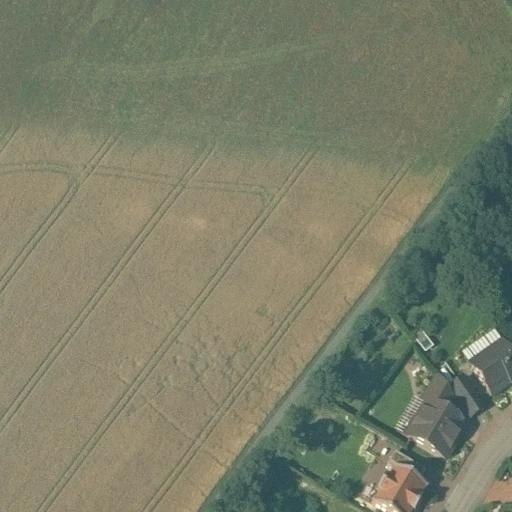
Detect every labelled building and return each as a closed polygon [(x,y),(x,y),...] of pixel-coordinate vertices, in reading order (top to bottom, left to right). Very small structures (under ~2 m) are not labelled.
[(511,359),(502,345),(481,359),(483,363),(471,371),(491,399),(511,384),(511,382),(511,380),(511,379),(511,359)] [(447,392),(436,376),(420,403),(426,407),(427,405),(445,416),(453,401),(447,392)] [(463,381),(447,392),(453,401),(468,422),(484,411),(463,381)] [(445,416),(427,405),(426,407),(406,440),(444,462),(462,433),(441,421),(445,416)] [(392,470),(418,485),(425,473),(394,455),(386,468),(391,472),(392,470)] [(372,505),(371,506),(379,511),(415,511),(421,503),(419,502),(425,492),(426,492),(427,490),(418,485),(392,470),(391,472),(392,472),(387,482),(385,481),(377,494),(378,495),(373,505),(372,505)]
